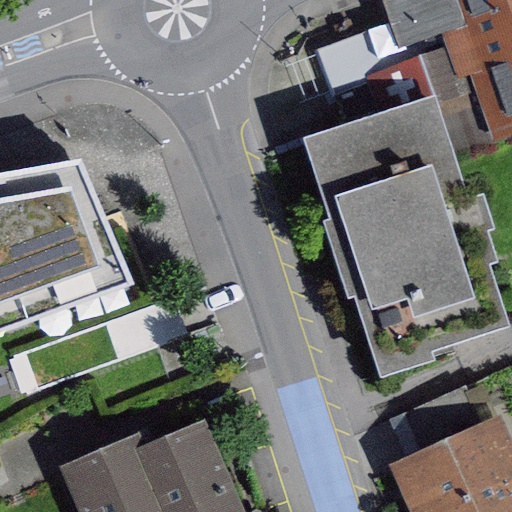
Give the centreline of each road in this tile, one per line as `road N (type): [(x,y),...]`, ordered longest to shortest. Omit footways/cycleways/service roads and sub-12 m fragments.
road 1 (tertiary): [(177,5),(338,511)]
road 2 (tertiary): [(0,57),(177,5)]
